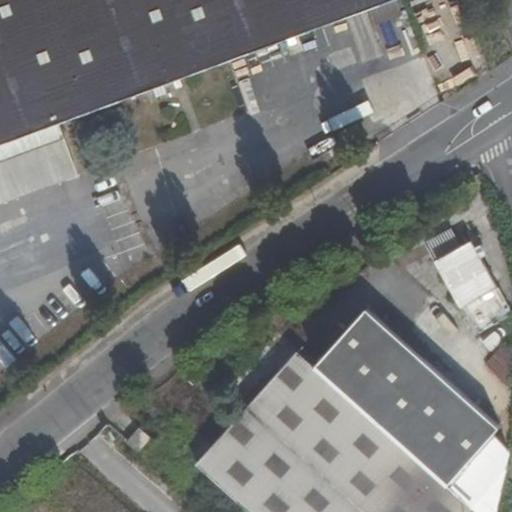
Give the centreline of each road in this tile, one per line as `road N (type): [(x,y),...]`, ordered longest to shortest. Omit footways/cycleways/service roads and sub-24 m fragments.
road 1 (unknown): [(427,148),(402,97),(380,87),(353,91),(0,263)]
road 2 (tertiary): [(0,450),(121,350),(381,187)]
road 3 (tertiary): [(511,87),(381,187)]
road 4 (tertiary): [(381,187),(511,123)]
